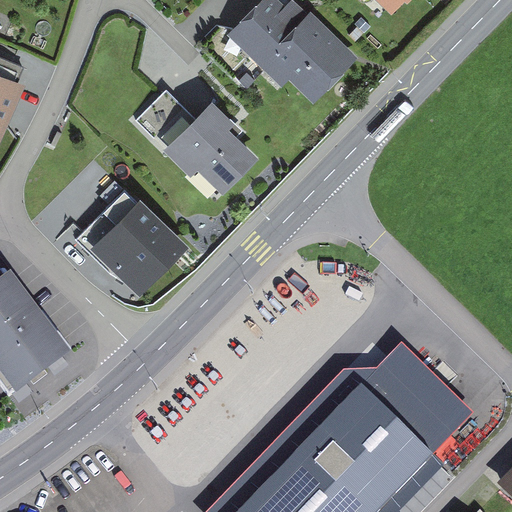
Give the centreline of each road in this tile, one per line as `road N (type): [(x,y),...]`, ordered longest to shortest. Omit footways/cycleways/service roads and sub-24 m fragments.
road 1 (residential): [(320,185),(511,374)]
road 2 (primary): [(500,0),(320,185)]
road 3 (primary): [(320,185),(147,363)]
road 4 (residential): [(6,217),(10,183),(49,109),(90,0)]
road 5 (residential): [(147,363),(6,217)]
road 6 (primary): [(147,363),(0,477)]
